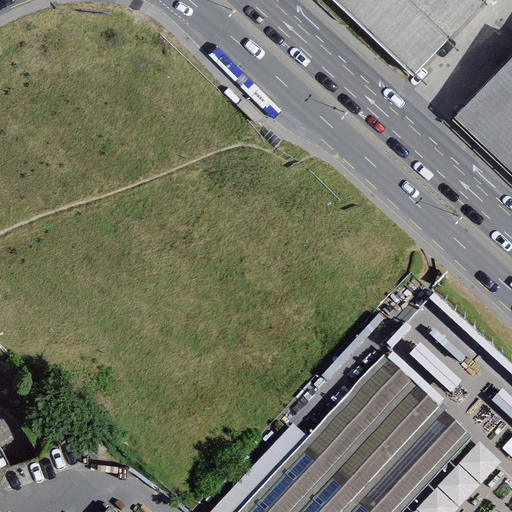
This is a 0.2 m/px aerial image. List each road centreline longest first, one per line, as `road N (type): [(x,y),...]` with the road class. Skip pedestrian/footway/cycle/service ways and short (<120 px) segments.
road 1 (secondary): [(187,0),(511,291)]
road 2 (secondary): [(511,230),(260,0)]
road 3 (unknown): [(40,511),(92,477),(131,485),(173,511)]
